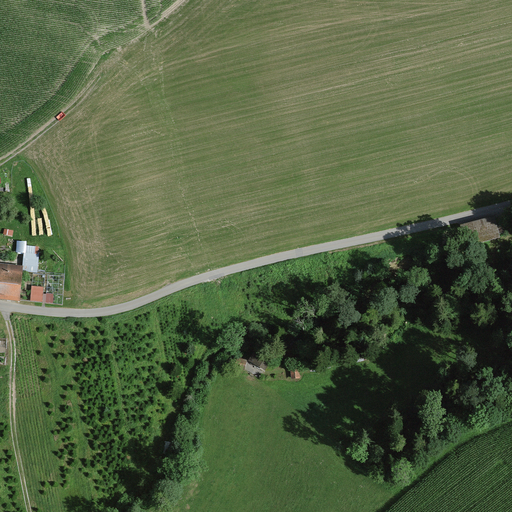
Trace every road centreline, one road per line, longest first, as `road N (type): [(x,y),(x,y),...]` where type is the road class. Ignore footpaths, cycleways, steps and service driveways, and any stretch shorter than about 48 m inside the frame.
road 1 (track): [(3,305),(29,511)]
road 2 (track): [(98,73),(67,111),(0,162)]
